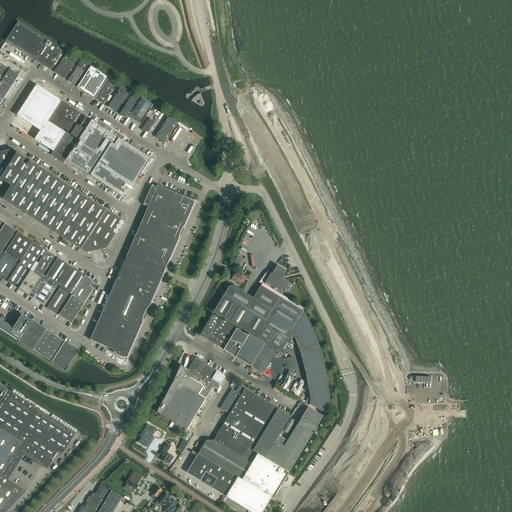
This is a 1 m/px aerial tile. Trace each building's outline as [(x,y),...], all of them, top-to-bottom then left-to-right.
[(18,21),(6,41),(35,60),(48,41),(18,21)] [(48,41),(35,60),(51,70),(64,51),(48,41)] [(67,53),(55,72),(65,79),(65,78),(77,59),(67,53)] [(68,80),(68,81),(78,87),(92,66),(82,60),(68,80)] [(0,105),(3,100),(19,76),(20,75),(19,75),(18,74),(0,62),(0,105)] [(92,66),(78,87),(95,98),(108,77),(92,66)] [(111,78),(104,88),(112,93),(118,83),(111,78)] [(21,110),(17,115),(41,131),(35,139),(54,151),(66,132),(49,121),(50,120),(62,101),(37,85),(23,107),(21,110)] [(114,98),(108,107),(120,114),(134,93),(131,92),(122,86),(114,98)] [(97,99),(104,104),(112,93),(104,88),(97,99)] [(134,93),(120,114),(120,115),(126,118),(130,112),(133,114),(131,117),(142,124),(153,106),(142,99),(134,93)] [(192,101),(191,101),(199,105),(200,104),(200,105),(201,105),(202,105),(203,104),(203,103),(203,102),(204,101),(201,93),(198,94),(193,98),(192,101)] [(62,101),(50,120),(69,132),(75,122),(81,113),(62,101)] [(80,126),(86,130),(92,120),(86,116),(80,126)] [(169,116),(165,123),(174,129),(178,122),(169,116)] [(145,126),(143,129),(149,133),(156,122),(150,118),(145,126)] [(79,141),(67,159),(91,175),(112,143),(115,145),(120,138),(92,120),(86,130),(79,140),(79,141)] [(165,123),(160,130),(169,136),(174,129),(165,123)] [(78,124),(71,134),(79,140),(86,130),(80,126),(78,124)] [(160,130),(155,137),(165,143),(169,136),(160,130)] [(66,132),(54,151),(67,159),(79,141),(66,132)] [(112,143),(91,175),(126,198),(151,159),(120,138),(115,145),(112,143)] [(0,196),(1,197),(48,227),(59,234),(74,244),(87,253),(91,252),(103,249),(107,248),(116,234),(113,232),(121,219),(31,160),(28,165),(24,162),(27,158),(13,149),(9,150),(0,151),(0,196)] [(103,311),(91,340),(115,350),(115,352),(117,354),(119,356),(122,357),(125,358),(128,358),(128,357),(143,323),(143,319),(144,315),(146,311),(147,309),(149,307),(151,305),(151,304),(165,272),(166,272),(166,270),(166,268),(167,267),(167,265),(168,264),(170,262),(169,262),(179,239),(180,239),(180,236),(181,233),(182,230),(184,227),(186,225),(196,201),(158,185),(157,186),(153,184),(144,205),(149,207),(132,245),(126,259),(117,280),(116,282),(113,288),(105,307),(103,311)] [(6,224),(0,232),(0,255),(16,230),(6,224)] [(0,260),(0,276),(6,280),(18,261),(19,259),(22,260),(34,242),(19,232),(5,253),(0,260)] [(8,281),(19,288),(23,283),(33,268),(41,255),(45,249),(34,242),(22,260),(8,281)] [(41,255),(33,268),(35,270),(39,272),(44,275),(56,256),(47,251),(44,256),(41,255)] [(58,258),(46,277),(47,277),(59,285),(71,266),(58,258)] [(272,273),(265,283),(275,289),(276,287),(285,292),(290,284),(284,280),(285,279),(284,276),(283,276),(286,270),(278,265),(273,273),(272,273)] [(71,266),(59,285),(61,286),(60,288),(70,295),(83,274),(71,266)] [(23,283),(19,288),(22,290),(26,293),(39,272),(35,270),(33,268),(23,283)] [(39,272),(26,293),(30,295),(32,293),(44,275),(39,272)] [(233,275),(231,279),(231,280),(234,283),(235,281),(240,284),(243,278),(248,281),(250,278),(242,273),(240,272),(239,275),(236,273),(234,276),(233,275)] [(44,275),(32,293),(35,295),(47,277),(46,277),(44,275)] [(61,315),(60,315),(66,319),(72,323),(94,289),(90,286),(94,281),(86,276),(61,315)] [(35,295),(34,298),(40,302),(45,293),(51,297),(59,285),(47,277),(35,295)] [(230,287),(214,312),(223,317),(237,326),(239,323),(258,334),(256,337),(265,343),(252,366),(263,373),(277,350),(284,354),(295,336),(292,330),(304,310),(305,309),(264,284),(255,298),(242,291),(235,286),(234,285),(230,287)] [(48,306),(48,307),(58,313),(70,295),(60,288),(48,306)] [(45,293),(40,302),(45,305),(46,304),(51,297),(45,293)] [(0,329),(18,341),(23,334),(32,320),(21,314),(13,327),(0,318),(0,329)] [(213,314),(200,335),(224,350),(237,328),(213,314)] [(23,334),(18,341),(44,357),(57,337),(32,320),(23,334)] [(237,328),(224,350),(228,352),(236,357),(249,335),(241,330),(237,328)] [(249,335),(236,357),(249,365),(262,343),(249,335)] [(57,337),(44,357),(53,363),(66,342),(57,337)] [(66,342),(53,363),(65,371),(78,350),(77,350),(66,342)] [(181,365),(174,379),(176,380),(206,398),(213,388),(218,389),(226,376),(197,359),(198,358),(196,357),(189,369),(181,365)] [(174,379),(158,412),(190,431),(192,428),(189,427),(206,398),(176,380),(174,379)] [(0,403),(9,389),(0,383),(0,403)] [(227,418),(214,440),(244,458),(247,460),(252,463),(258,453),(253,450),(267,428),(269,424),(266,422),(276,406),(254,393),(246,388),(239,384),(238,384),(240,385),(236,391),(235,390),(235,391),(232,389),(221,407),(220,409),(225,412),(229,414),(227,418)] [(0,511),(4,511),(26,491),(25,490),(7,479),(10,473),(13,469),(16,464),(20,459),(23,454),(41,465),(46,469),(57,452),(62,454),(72,438),(76,433),(75,432),(51,417),(12,392),(9,389),(0,403),(0,511)] [(276,441),(266,458),(290,472),(292,473),(326,417),(319,413),(309,407),(302,417),(301,419),(288,440),(280,435),(276,441)] [(267,428),(253,450),(258,453),(266,458),(276,441),(280,435),(291,416),(279,408),(269,424),(267,428)] [(142,437),(139,442),(145,446),(148,448),(153,438),(158,430),(150,425),(148,424),(145,429),(142,434),(143,434),(141,435),(141,436),(142,437)] [(207,440),(199,453),(238,477),(238,476),(239,477),(243,479),(252,463),(214,440),(207,440)] [(165,452),(160,459),(167,463),(168,462),(170,464),(174,457),(172,456),(167,453),(171,446),(170,445),(166,443),(162,450),(165,452)] [(199,453),(187,472),(226,496),(238,477),(199,453)] [(239,477),(227,496),(252,511),(263,511),(272,497),(274,498),(290,472),(266,458),(258,453),(252,463),(243,479),(239,477)] [(127,484),(125,488),(131,492),(132,489),(134,491),(136,489),(137,490),(139,485),(138,484),(140,481),(139,480),(141,476),(134,471),(134,472),(136,473),(134,477),(132,476),(130,480),(129,479),(126,483),(127,484)] [(83,505),(79,511),(113,511),(117,507),(123,497),(104,486),(101,485),(98,491),(96,494),(94,493),(85,507),(83,505)] [(155,495),(153,498),(156,501),(158,498),(157,497),(158,495),(163,490),(159,486),(153,493),(155,495)] [(158,495),(157,497),(158,498),(159,499),(165,492),(163,490),(158,495)] [(159,501),(158,502),(162,506),(163,504),(163,505),(164,504),(167,501),(169,502),(172,499),(170,497),(170,496),(166,492),(159,501)] [(168,511),(177,503),(177,502),(173,498),(172,499),(169,502),(167,501),(164,504),(166,506),(165,507),(165,508),(165,509),(166,510),(164,511),(168,511)] [(177,503),(170,511),(179,511),(183,507),(179,504),(178,504),(177,503)]
